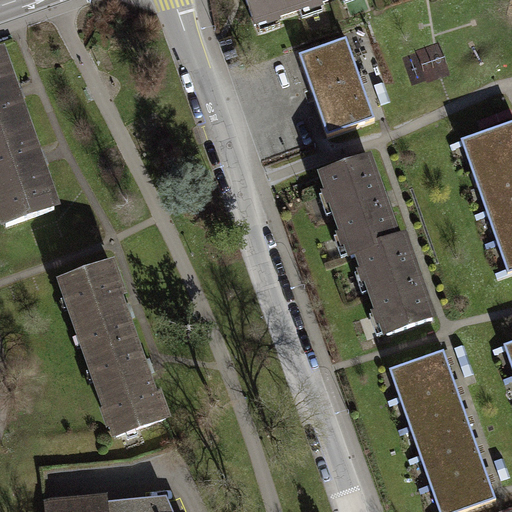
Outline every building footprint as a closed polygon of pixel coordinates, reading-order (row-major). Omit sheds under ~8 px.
[(242,0),(252,26),(326,0),(242,0)] [(347,40),(299,56),(327,137),(374,121),(347,40)] [(0,222),(2,228),(50,211),(33,162),(9,94),(0,68),(0,222)] [(511,125),(511,123),(457,142),(504,275),(511,272),(511,125)] [(366,158),(320,174),(348,258),(357,255),(384,334),(429,319),(401,236),(393,238),(366,158)] [(108,266),(59,284),(113,437),(162,420),(108,266)] [(511,341),(500,346),(511,379),(511,341)] [(439,352),(386,371),(435,511),(458,511),(491,501),(439,352)] [(101,501),(43,506),(43,511),(165,511),(160,502),(102,507),(101,501)]
